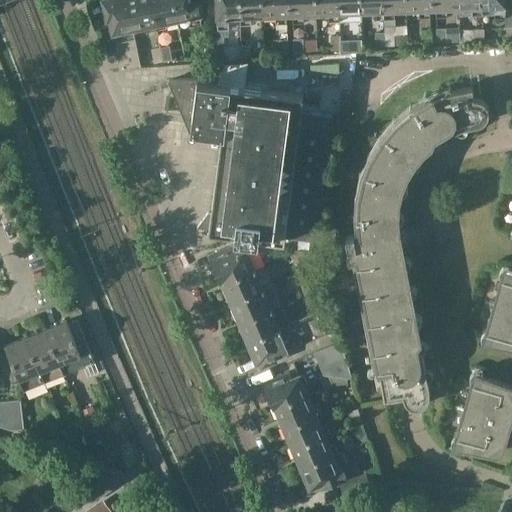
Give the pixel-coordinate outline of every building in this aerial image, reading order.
[(140,65),(133,29),(127,0),(102,0),(107,20),(110,20),(120,69),(140,65)] [(127,0),(133,29),(156,25),(151,0),(127,0)] [(151,0),(156,25),(179,20),(175,0),(151,0)] [(175,0),(179,20),(190,18),(191,26),(201,24),(200,16),(202,15),(198,0),(175,0)] [(228,18),(240,17),(241,17),(240,0),(216,0),(218,30),(228,29),(228,18)] [(240,0),(241,17),(240,17),(240,25),(250,24),(250,17),(264,16),(263,0),(240,0)] [(263,0),(264,16),(275,16),(276,23),(287,23),(286,0),(263,0)] [(317,14),(316,0),(291,0),(293,23),(304,22),(304,14),(317,14)] [(316,0),(317,14),(329,13),(329,21),(339,21),(338,0),(316,0)] [(338,0),(339,21),(350,20),(349,12),(362,12),(361,0),(338,0)] [(361,0),(362,12),(373,11),(374,19),(384,19),(383,0),(361,0)] [(383,0),(384,19),(385,27),(395,26),(395,11),(407,10),(406,0),(383,0)] [(406,0),(407,10),(419,10),(419,18),(430,17),(429,0),(406,0)] [(460,9),(459,0),(435,0),(436,17),(447,16),(447,9),(460,9)] [(459,0),(460,9),(460,16),(482,15),(481,8),(482,8),(481,0),(459,0)] [(504,0),(481,0),(482,8),(494,7),(494,18),(506,18),(504,0)] [(437,27),(437,42),(446,42),(446,27),(437,27)] [(422,28),(422,43),(431,43),(431,28),(422,28)] [(474,29),(475,43),(484,42),(483,28),(474,29)] [(385,40),(385,46),(394,45),(394,30),(384,31),(385,40)] [(374,41),(385,40),(384,31),(374,31),(374,41)] [(331,35),(332,50),(340,49),(339,35),(331,35)] [(211,39),(212,62),(225,61),(224,38),(221,37),(211,39)] [(294,38),(294,52),(303,52),(303,51),(303,40),(303,38),(294,38)] [(286,53),(286,39),(275,40),(276,54),(286,53)] [(340,49),(340,54),(349,53),(348,39),(339,40),(340,49)] [(198,45),(199,59),(208,58),(207,45),(198,45)] [(163,61),(172,59),(169,46),(161,48),(163,61)] [(241,46),(242,60),(251,59),(250,46),(241,46)] [(163,61),(161,48),(152,50),(155,62),(163,61)] [(417,406),(420,405),(423,404),(425,403),(426,402),(428,400),(428,399),(429,397),(430,395),(430,393),(430,392),(430,390),(444,387),(413,229),(412,222),(412,211),(413,204),(414,197),(417,187),(420,180),(423,174),(430,166),(434,160),(440,156),(449,150),(455,146),(461,143),(471,141),(479,139),(478,125),(480,124),(483,123),(485,121),(487,119),(488,118),(488,116),(489,115),(489,114),(489,112),(489,110),(488,108),(488,106),(487,104),(486,104),(484,102),(482,100),(480,99),(477,99),(474,99),(470,69),(469,69),(446,74),(424,83),(403,95),(385,110),(369,129),(357,149),(348,171),(343,194),(341,219),(343,218),(348,248),(345,248),(374,401),(404,395),(404,397),(405,398),(406,400),(407,402),(410,404),(412,405),(415,405),(417,406)] [(304,94),(201,81),(199,80),(198,79),(169,81),(190,132),(193,129),(222,133),(212,213),(208,212),(197,227),(210,229),(209,230),(235,233),(235,237),(258,240),(259,240),(259,236),(285,240),(285,237),(334,243),(336,229),(318,226),(332,114),(302,111),(304,94)] [(238,252),(236,248),(235,247),(234,247),(233,247),(209,257),(220,281),(223,280),(224,282),(255,269),(255,268),(251,258),(257,256),(254,249),(247,248),(238,252)] [(290,250),(293,260),(302,258),(299,251),(290,250)] [(299,251),(302,258),(306,271),(317,267),(312,252),(299,251)] [(306,271),(302,258),(293,260),(298,275),(306,271)] [(232,302),(263,289),(263,288),(273,284),(265,264),(255,268),(255,269),(224,282),(226,289),(224,290),(228,300),(231,300),(232,302)] [(511,270),(504,268),(483,341),(511,346),(511,270)] [(313,292),(306,271),(298,275),(305,295),(313,292)] [(273,284),(263,288),(263,289),(232,302),(235,309),(232,310),(237,320),(239,319),(240,322),(272,308),(281,303),(273,284)] [(308,305),(317,302),(313,292),(305,295),(308,305)] [(290,323),(281,303),(272,308),(240,322),(243,329),(241,330),(245,340),(248,339),(249,341),(280,328),(280,327),(290,323)] [(260,361),(262,365),(275,359),(275,360),(285,356),(283,351),(328,332),(320,310),(290,323),(280,327),(280,328),(249,341),(252,348),(249,349),(254,359),(256,358),(257,362),(260,361)] [(47,329),(65,374),(95,362),(78,320),(68,324),(67,320),(47,329)] [(26,337),(45,383),(65,374),(47,329),(26,337)] [(6,345),(24,391),(45,383),(26,337),(6,345)] [(341,341),(315,352),(321,365),(345,354),(341,341)] [(333,385),(329,376),(328,372),(320,375),(325,388),(333,385)] [(502,450),(509,427),(510,422),(511,422),(511,416),(511,417),(511,415),(511,386),(475,372),(454,445),(497,454),(502,450)] [(308,395),(304,385),(308,384),(304,375),(301,375),(292,379),(290,374),(264,385),(273,405),(290,398),(292,401),(308,395)] [(345,385),(345,378),(329,376),(333,385),(345,385)] [(281,417),(283,423),(299,417),(301,421),(319,413),(318,411),(323,409),(321,404),(314,407),(308,395),(292,401),(290,398),(273,405),(278,418),(281,417)] [(11,430),(12,431),(24,429),(20,400),(7,401),(11,430)] [(0,426),(11,430),(7,401),(0,402),(0,426)] [(353,423),(361,420),(358,409),(349,412),(353,423)] [(324,426),(319,413),(301,421),(299,417),(283,423),(285,427),(282,428),(287,438),(289,437),(292,443),(307,437),(308,440),(327,433),(330,431),(327,424),(324,426)] [(11,437),(0,433),(0,445),(7,448),(11,437)] [(297,457),(300,463),(315,457),(317,461),(339,452),(335,443),(332,445),(327,433),(308,440),(307,437),(292,443),(293,446),(291,447),(295,458),(297,457)] [(127,469),(138,462),(127,436),(115,442),(127,469)] [(347,449),(355,446),(350,436),(343,439),(347,449)] [(97,455),(96,453),(86,450),(84,459),(97,463),(99,456),(97,455)] [(315,491),(321,489),(340,480),(347,497),(371,486),(364,469),(355,473),(351,465),(351,466),(350,467),(343,450),(339,452),(317,461),(315,457),(300,463),(301,466),(299,467),(303,478),(306,477),(310,488),(313,486),(315,491)] [(97,463),(112,467),(115,459),(96,453),(97,455),(99,456),(97,463)] [(123,472),(112,468),(111,468),(84,485),(94,501),(142,471),(138,462),(127,469),(123,472)]
